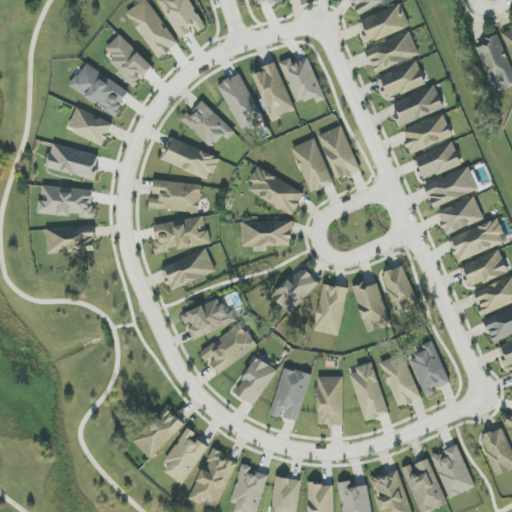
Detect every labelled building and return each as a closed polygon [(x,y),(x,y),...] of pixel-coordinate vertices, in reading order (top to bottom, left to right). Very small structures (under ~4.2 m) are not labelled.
[(148,0),(145,0),(127,13),(158,59),(178,45),(148,0)] [(157,0),(180,39),(197,29),(199,32),(207,28),(190,0),(157,0)] [(350,0),(359,16),(383,3),(384,6),(395,0),(394,0),(350,0)] [(368,45),(411,27),(401,4),(358,22),(368,45)] [(511,56),(511,29),(503,34),(511,56)] [(366,51),(376,74),(420,55),(410,32),(366,51)] [(110,62),(134,87),(154,68),(121,34),(107,48),(115,57),(110,62)] [(511,85),(511,67),(499,36),(477,45),(496,92),(511,85)] [(294,64),(292,58),(281,63),(298,105),(315,98),(317,103),(326,100),(309,58),(294,64)] [(377,78),(387,100),(426,83),(417,61),(377,78)] [(71,87),(116,116),(131,93),(86,63),(71,87)] [(256,75),(270,117),(293,110),(278,63),(264,67),(265,72),(256,75)] [(243,132),(265,120),(240,74),(218,86),(243,132)] [(445,108),(435,85),(394,103),(398,113),(394,115),(400,128),(445,108)] [(229,141),(237,132),(202,101),(184,122),(213,148),(224,136),(229,141)] [(114,124),(78,108),(68,130),(105,146),(114,124)] [(453,138),(444,114),(403,130),(412,154),(453,138)] [(320,135),(338,181),(361,172),(342,126),(320,135)] [(161,160),(210,181),(220,158),(171,138),(161,160)] [(335,184),(315,138),(292,148),(312,194),(335,184)] [(414,158),(424,180),(462,164),(453,142),(414,158)] [(48,169),(95,180),(100,155),(54,145),(48,169)] [(306,194),(259,168),(247,191),(294,216),(306,194)] [(425,184),(433,207),(479,192),(471,168),(425,184)] [(202,185),(155,180),(153,196),(152,196),(150,208),(199,213),(202,185)] [(93,218),(95,190),(42,186),(40,214),(93,218)] [(438,212),(447,236),(485,220),(475,197),(438,212)] [(210,245),(206,217),(153,225),(158,253),(210,245)] [(458,263),(508,242),(499,219),(449,239),(458,263)] [(293,247),(293,221),(243,222),(243,247),(254,247),(254,248),(293,247)] [(48,228),(49,254),(97,251),(95,227),(48,228)] [(162,268),(172,291),(217,272),(207,249),(162,268)] [(508,274),(500,252),(461,265),(469,288),(508,274)] [(398,315),(420,306),(403,266),(381,275),(398,315)] [(320,283),(303,267),(273,298),(290,314),(320,283)] [(511,303),(511,276),(475,292),(481,307),(478,308),(481,317),(511,303)] [(354,287),(368,334),(392,326),(379,284),(367,287),(366,283),(354,287)] [(315,331),(340,336),(348,289),(324,284),(315,331)] [(182,315),(186,327),(188,326),(194,339),(232,323),(221,298),(182,315)] [(511,309),(485,318),(493,342),(511,335),(511,309)] [(200,352),(207,363),(210,362),(218,374),(258,349),(243,325),(200,352)] [(506,368),(511,366),(511,340),(498,346),(506,368)] [(451,383),(433,341),(423,346),(425,352),(410,359),(427,398),(436,394),(435,390),(451,383)] [(422,399),(404,353),(381,362),(399,408),(422,399)] [(255,407),(278,371),(258,358),(235,393),(255,407)] [(350,372),(366,422),(390,414),(373,364),(350,372)] [(312,375),(285,368),(271,416),(282,419),(282,417),(299,422),(312,375)] [(344,378),(317,377),(317,400),(320,400),(319,425),(344,426),(344,378)] [(152,459),(185,424),(166,407),(134,442),(152,459)] [(166,472),(183,485),(210,448),(194,437),(197,434),(189,428),(165,463),(170,467),(166,472)] [(498,476),(511,470),(511,448),(503,428),(481,437),(498,476)] [(450,498),(476,488),(459,445),(443,451),(443,452),(433,456),(450,498)] [(238,461),(212,450),(192,501),(204,506),(205,505),(218,510),(238,461)] [(427,511),(448,504),(430,459),(413,466),(413,465),(404,468),(421,511),(427,511)] [(259,511),(268,476),(251,472),(253,467),(242,464),(233,503),(237,504),(235,511),(259,511)] [(382,511),(412,511),(399,470),(372,479),(382,511)] [(297,511),(302,481),(277,477),(272,511),(297,511)] [(372,511),(368,485),(352,488),(351,482),(339,484),(343,511),(372,511)] [(334,511),(334,485),(309,485),(309,511),(334,511)]
